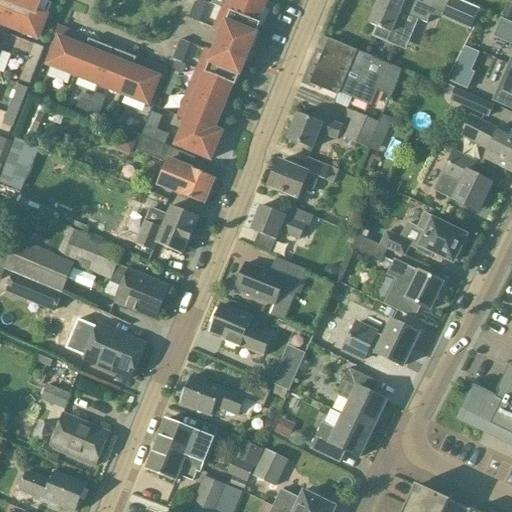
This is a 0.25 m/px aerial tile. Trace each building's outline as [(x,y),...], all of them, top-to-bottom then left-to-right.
[(0,0),(0,23),(10,27),(9,28),(39,39),(52,4),(43,0),(42,0),(0,0)] [(265,0),(227,0),(223,9),(259,23),(268,1),(265,0)] [(435,8),(415,0),(380,0),(370,24),(377,27),(373,36),(388,43),(401,12),(428,24),(435,8)] [(459,0),(449,0),(446,10),(442,18),(471,31),(481,9),(459,0)] [(198,22),(204,7),(195,3),(189,19),(198,22)] [(259,23),(223,9),(215,29),(223,33),(221,36),(252,48),(262,24),(259,23)] [(0,23),(0,50),(0,51),(9,28),(10,27),(0,23)] [(71,75),(86,38),(58,28),(55,36),(59,38),(48,66),(71,75)] [(113,49),(86,38),(71,75),(99,86),(113,49)] [(402,69),(358,51),(329,39),(310,85),(339,97),(340,94),(372,107),(378,91),(391,97),(402,69)] [(183,58),(189,43),(180,40),(174,55),(183,58)] [(35,44),(31,53),(41,56),(44,48),(35,44)] [(466,45),(451,81),(470,88),(485,52),(466,45)] [(113,49),(99,86),(126,97),(141,60),(113,49)] [(207,50),(198,71),(233,85),(236,86),(246,62),(216,50),(214,53),(207,50)] [(41,56),(31,53),(28,62),(37,65),(41,56)] [(168,71),(141,60),(126,97),(150,106),(161,78),(165,80),(168,71)] [(28,62),(24,71),(33,74),(37,65),(28,62)] [(24,71),(20,81),(29,84),(33,74),(24,71)] [(198,71),(189,93),(224,108),(233,85),(198,71)] [(179,78),(171,76),(167,85),(175,88),(179,78)] [(497,102),(511,108),(511,78),(497,102)] [(167,85),(164,94),(171,97),(175,88),(167,85)] [(224,108),(189,93),(179,117),(187,120),(215,130),(224,108)] [(11,102),(7,113),(16,117),(20,106),(11,102)] [(16,117),(7,113),(2,124),(12,128),(16,117)] [(161,117),(152,113),(149,121),(158,124),(161,117)] [(355,113),(345,139),(368,148),(375,131),(379,122),(355,113)] [(375,131),(387,136),(394,119),(382,114),(379,122),(375,131)] [(313,149),(320,132),(338,140),(343,127),(314,115),(312,120),(298,115),(288,139),(313,149)] [(460,136),(490,151),(486,159),(511,171),(511,130),(502,126),(500,131),(470,116),(460,136)] [(215,130),(187,120),(177,146),(212,160),(223,133),(215,130)] [(178,194),(206,205),(216,179),(167,159),(171,148),(154,141),(143,136),(140,143),(137,151),(168,164),(159,186),(178,194)] [(0,191),(24,198),(39,147),(16,140),(0,191)] [(494,184),(473,173),(478,163),(454,151),(442,175),(459,184),(451,201),(479,215),(481,211),(483,211),(486,210),(490,203),(489,199),(487,198),(494,184)] [(298,198),(302,188),(312,192),(318,178),(325,180),(330,167),(310,159),(305,171),(280,160),(269,186),(298,198)] [(315,216),(310,215),(294,208),(290,218),(286,217),(287,215),(261,204),(251,229),(276,240),(280,231),(300,239),(306,226),(310,228),(315,216)] [(171,206),(167,217),(156,213),(152,224),(146,222),(136,244),(153,251),(157,243),(183,255),(199,218),(171,206)] [(387,231),(380,245),(380,246),(388,250),(406,258),(412,246),(420,250),(419,251),(431,257),(434,252),(454,262),(466,236),(451,228),(452,226),(425,213),(418,228),(408,224),(402,237),(387,231)] [(75,224),(59,217),(56,223),(61,225),(85,233),(88,226),(76,221),(75,224)] [(355,235),(357,236),(369,241),(374,230),(360,224),(355,235)] [(19,240),(6,235),(0,250),(0,267),(5,270),(13,274),(63,295),(75,265),(111,280),(105,294),(117,299),(115,303),(155,320),(169,287),(118,265),(125,249),(107,242),(85,233),(61,225),(53,243),(23,231),(19,240)] [(129,240),(111,233),(107,242),(125,249),(129,240)] [(357,236),(355,235),(350,233),(347,242),(354,245),(357,236)] [(255,247),(272,254),(277,241),(260,234),(255,247)] [(357,236),(354,245),(352,250),(382,262),(388,250),(380,246),(369,241),(357,236)] [(272,270),(271,273),(246,264),(236,290),(275,306),(280,293),(295,299),(306,270),(295,266),(290,277),(272,270)] [(403,278),(389,306),(414,318),(420,306),(429,310),(443,282),(419,270),(419,271),(405,264),(399,276),(403,278)] [(63,295),(13,274),(6,293),(56,313),(63,295)] [(240,348),(241,346),(265,356),(273,337),(257,330),(259,324),(252,321),(253,318),(221,305),(210,332),(224,338),(223,341),(240,348)] [(391,320),(383,336),(356,323),(343,351),(364,361),(369,350),(402,366),(418,333),(391,320)] [(98,325),(84,359),(131,379),(145,345),(98,325)] [(288,346),(272,384),(290,392),(306,354),(288,346)] [(343,415),(371,429),(385,400),(372,394),(378,382),(348,368),(335,394),(350,401),(343,415)] [(511,375),(502,371),(495,391),(493,397),(475,387),(459,418),(511,447),(511,375)] [(244,381),(238,396),(192,377),(181,404),(211,416),(212,415),(223,420),(227,411),(239,416),(246,399),(265,407),(271,392),(244,381)] [(42,399),(66,410),(72,397),(48,386),(42,399)] [(371,429),(343,415),(336,429),(322,423),(310,449),(340,463),(345,451),(358,457),(371,429)] [(108,434),(86,425),(64,416),(51,447),(95,465),(108,434)] [(290,438),(297,423),(282,417),(276,431),(290,438)] [(166,421),(156,445),(203,463),(205,464),(215,438),(197,431),(196,433),(166,421)] [(203,463),(156,445),(147,467),(177,480),(179,475),(202,484),(190,511),(235,511),(244,492),(207,478),(209,473),(200,470),(203,463)] [(266,450),(254,476),(277,487),(290,461),(266,450)] [(236,458),(229,474),(247,482),(255,466),(236,458)] [(54,471),(50,480),(28,471),(20,489),(42,499),(42,500),(58,508),(60,504),(75,511),(86,485),(54,471)] [(419,511),(444,511),(449,501),(416,486),(407,506),(419,511)] [(283,511),(332,511),(335,508),(304,493),(301,499),(282,489),(273,507),(283,511)] [(475,511),(472,511),(449,501),(444,511),(475,511)]
